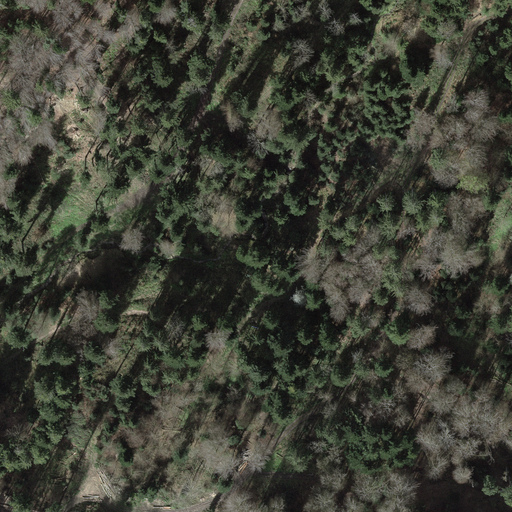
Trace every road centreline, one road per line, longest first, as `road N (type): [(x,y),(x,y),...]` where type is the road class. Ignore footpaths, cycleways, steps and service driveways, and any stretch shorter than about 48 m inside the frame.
road 1 (track): [(275,444),(360,370),(383,329),(398,280),(412,162),(459,44),(481,19),(511,11)]
road 2 (track): [(0,300),(35,262),(145,186),(179,149),(246,0)]
